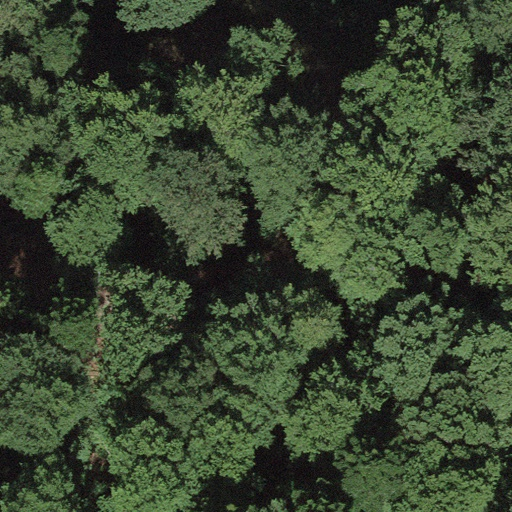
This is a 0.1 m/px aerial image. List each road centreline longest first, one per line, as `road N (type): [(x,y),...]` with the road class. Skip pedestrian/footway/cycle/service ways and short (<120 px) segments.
road 1 (track): [(253,0),(267,4),(326,76),(361,137),(364,176),(350,215),(236,300),(0,296)]
road 2 (track): [(364,176),(511,240)]
